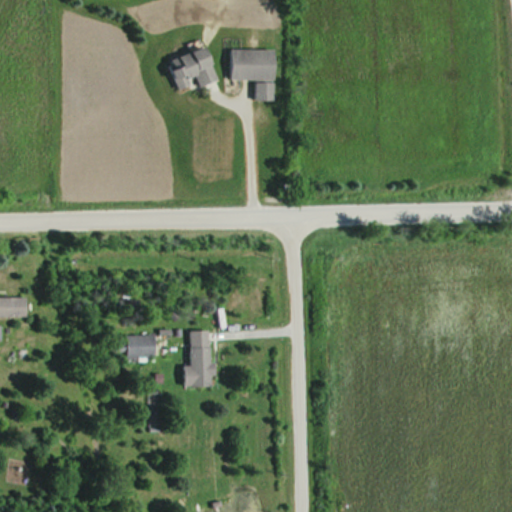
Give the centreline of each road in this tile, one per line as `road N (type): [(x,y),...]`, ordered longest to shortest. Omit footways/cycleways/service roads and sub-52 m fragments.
road 1 (residential): [(511,209),(0,217)]
road 2 (residential): [(282,216),(297,511)]
